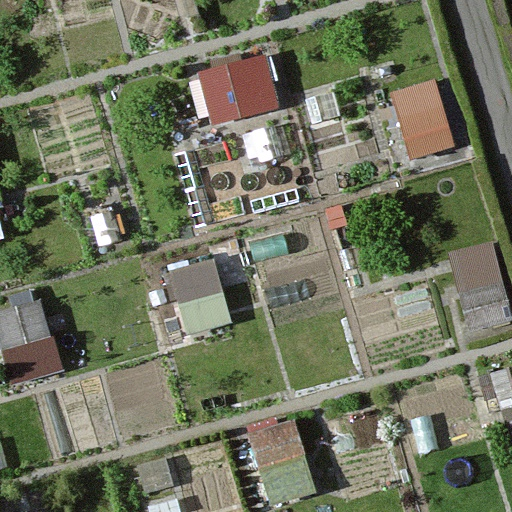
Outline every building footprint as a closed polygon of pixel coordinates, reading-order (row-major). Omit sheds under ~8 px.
[(214,118),(286,100),(271,44),(199,63),(214,118)] [(412,153),(461,139),(440,70),(390,85),(412,153)] [(454,245),(466,299),(507,289),(494,235),(454,245)] [(170,261),(182,326),(235,316),(223,251),(170,261)] [(0,304),(0,318),(13,373),(60,362),(44,294),(0,304)] [(301,415),(254,422),(258,456),(306,449),(301,415)]
